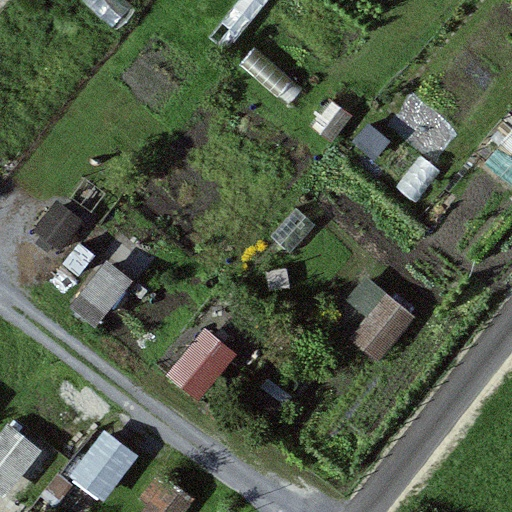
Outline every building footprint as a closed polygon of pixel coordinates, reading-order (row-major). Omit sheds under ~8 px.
[(511,92),(502,104),(511,112),(511,92)] [(385,341),(418,293),(389,274),(357,321),(385,341)] [(207,378),(246,324),(212,299),(172,353),(207,378)] [(15,405),(53,429),(87,375),(49,352),(15,405)] [(110,480),(146,431),(110,405),(74,455),(110,480)]
